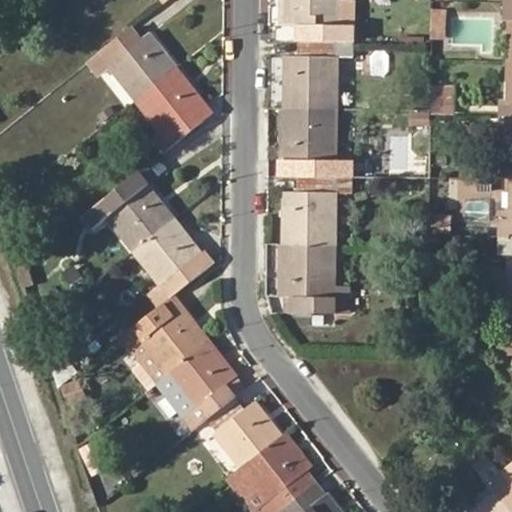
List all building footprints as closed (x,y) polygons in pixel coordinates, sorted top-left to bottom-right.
[(279,0),(280,23),(287,24),(287,0),(279,0)] [(354,25),(342,25),(341,0),(287,0),(287,24),(300,24),(300,40),(354,41),(354,25)] [(354,25),(354,0),(341,0),(342,25),(354,25)] [(445,13),(434,13),(434,25),(445,25),(445,13)] [(434,39),(444,39),(445,25),(434,25),(434,39)] [(100,73),(109,66),(136,100),(179,66),(152,32),(140,42),(131,30),(91,61),(100,73)] [(300,54),(286,54),(286,108),(314,108),(341,108),(341,56),(354,56),(354,41),(300,40),(300,54)] [(162,154),(204,121),(196,110),(206,101),(179,66),(136,100),(160,131),(151,139),(162,154)] [(433,114),(454,115),(454,88),(433,87),(433,109),(433,114)] [(398,102),(415,103),(415,90),(398,90),(398,102)] [(209,117),(215,112),(206,101),(196,110),(204,121),(209,117)] [(511,101),(507,102),(499,101),(499,118),(511,118),(511,101)] [(353,159),(340,159),(341,108),(314,108),(286,108),(285,159),(298,160),(298,175),(352,176),(353,159)] [(509,177),(511,176),(511,118),(499,118),(499,141),(510,142),(509,177)] [(159,153),(144,168),(154,179),(170,164),(159,153)] [(432,171),(432,161),(380,158),(380,168),(432,171)] [(151,183),(141,171),(129,180),(139,193),(151,183)] [(298,190),(285,190),(284,240),(304,241),(339,241),(340,190),(352,191),(352,176),(298,175),(298,190)] [(94,230),(108,218),(134,251),(177,217),(151,183),(139,193),(129,180),(89,212),(83,216),(94,230)] [(439,231),(452,232),(453,215),(440,215),(439,231)] [(173,294),(213,262),(177,217),(134,251),(161,285),(149,294),(158,306),(164,301),(173,294)] [(296,312),(350,312),(351,286),(339,285),(339,241),(304,241),(284,240),(284,296),(296,296),(296,312)] [(182,304),(173,294),(164,301),(172,312),(182,304)] [(284,296),(283,312),(296,312),(296,296),(284,296)] [(132,369),(148,389),(158,381),(198,349),(210,340),(182,304),(172,312),(164,301),(158,306),(131,328),(123,335),(120,337),(140,362),(132,369)] [(198,349),(158,381),(195,428),(210,417),(238,394),(228,383),(238,374),(210,340),(198,349)] [(238,394),(247,386),(238,374),(228,383),(238,394)] [(240,468),(284,434),(258,400),(248,408),(238,394),(210,417),(195,428),(206,441),(214,435),(240,468)] [(311,467),(317,463),(291,428),(284,434),(311,467)] [(260,511),(278,511),(309,487),(300,476),(311,467),(284,434),(240,468),(226,480),(251,511),(253,511),(257,508),(260,511)] [(511,463),(503,470),(511,481),(511,463)] [(309,487),(320,479),(311,467),(300,476),(309,487)] [(511,511),(511,481),(503,470),(491,480),(498,489),(468,511),(511,511)] [(330,491),(320,479),(309,487),(319,499),(330,491)] [(346,511),(330,491),(319,499),(309,487),(278,511),(346,511)]
